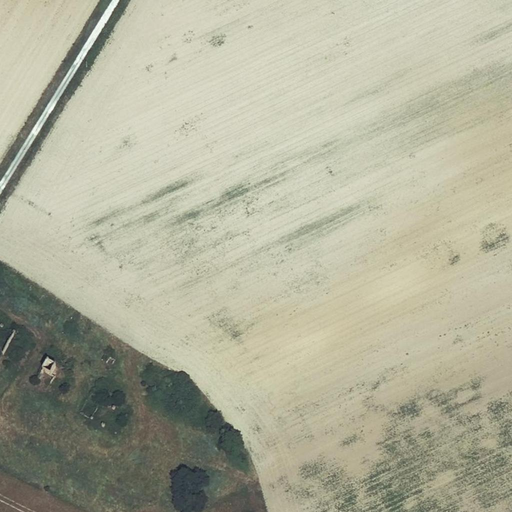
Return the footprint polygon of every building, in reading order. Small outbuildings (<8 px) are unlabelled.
[(16,333),(0,324),(0,354),(3,357),(16,333)] [(61,358),(27,338),(8,371),(81,414),(96,390),(56,367),(61,358)] [(116,360),(107,354),(100,365),(109,370),(116,360)] [(101,381),(61,358),(56,367),(96,390),(101,381)] [(176,386),(167,380),(158,392),(167,398),(176,386)] [(127,415),(114,407),(104,425),(117,433),(127,415)]
